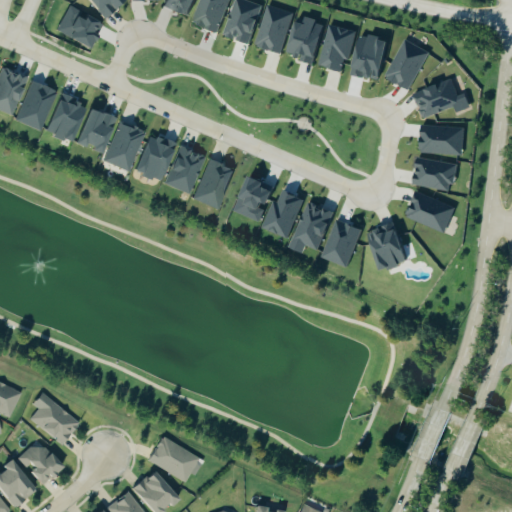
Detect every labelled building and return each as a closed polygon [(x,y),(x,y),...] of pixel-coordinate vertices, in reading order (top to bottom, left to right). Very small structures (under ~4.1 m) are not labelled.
[(93,0),(94,1),(97,0),(99,0),(106,18),(129,9),(125,0),(93,0)] [(233,0),(168,0),(166,7),(198,18),(196,24),(222,33),(233,0)] [(267,6),(245,0),(238,0),(228,37),(254,45),(257,34),(262,35),(266,22),(262,21),(267,6)] [(298,13),(272,6),(260,47),(286,55),(298,13)] [(61,34),(100,49),(104,38),(101,37),(107,23),(93,18),(93,17),(71,8),(61,34)] [(334,25),(313,20),(311,25),(305,23),(295,57),(322,65),(334,25)] [(361,32),(334,26),(325,68),(347,72),(349,61),(355,62),(361,32)] [(367,36),(358,75),(386,82),(395,43),(367,36)] [(415,90),(432,52),(407,41),(390,79),(415,90)] [(0,109),(16,116),(22,102),(24,103),(34,79),(7,68),(0,84),(0,109)] [(463,106),(454,80),(418,93),(427,119),(463,106)] [(62,92),(36,82),(20,122),(46,132),(62,92)] [(79,144),(93,110),(67,99),(53,133),(79,144)] [(134,172),(150,133),(122,122),(122,120),(98,111),(85,145),(110,155),(107,162),(134,172)] [(465,155),(466,128),(421,127),(420,154),(465,155)] [(195,194),(209,158),(183,148),(183,146),(157,137),(143,175),(195,194)] [(460,166),(420,158),(415,185),(455,193),(460,166)] [(222,210),(239,171),(215,160),(197,199),(222,210)] [(266,223),(272,205),(277,207),(282,193),(272,190),(274,185),(252,177),(239,213),(266,223)] [(310,201),(287,190),(268,229),(291,240),(310,201)] [(455,209),(416,192),(406,214),(408,215),(407,217),(444,233),(455,209)] [(295,249),(307,253),(309,247),(322,251),(327,237),(332,238),(336,225),(334,224),(337,213),(310,204),(295,249)] [(352,267),(363,228),(337,221),(327,260),(352,267)] [(414,264),(403,232),(399,233),(397,226),(375,233),(387,272),(414,264)] [(0,412),(13,419),(25,394),(0,381),(0,412)] [(34,420),(68,445),(84,423),(44,393),(35,405),(42,409),(34,420)] [(0,435),(2,437),(8,428),(0,422),(0,435)] [(152,463),(189,483),(203,458),(166,438),(152,463)] [(58,454),(55,457),(45,447),(39,453),(32,446),(19,459),(32,472),(32,471),(47,486),(56,476),(60,481),(72,469),(58,454)] [(0,477),(15,509),(41,497),(24,463),(0,474),(0,477)] [(171,511),(186,499),(163,475),(152,485),(148,480),(137,490),(157,511),(171,511)] [(146,511),(132,492),(110,509),(111,511),(146,511)] [(0,511),(12,511),(0,493),(0,511)]
